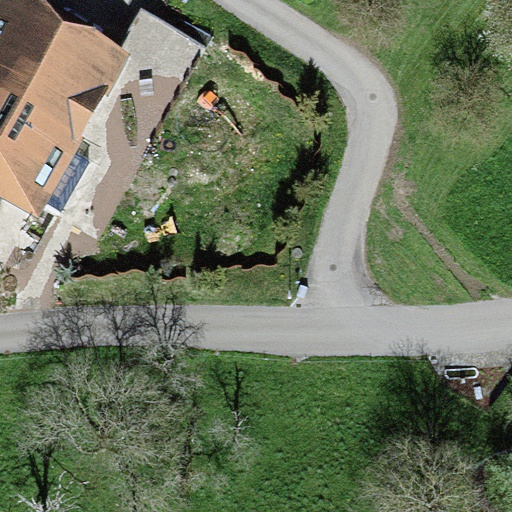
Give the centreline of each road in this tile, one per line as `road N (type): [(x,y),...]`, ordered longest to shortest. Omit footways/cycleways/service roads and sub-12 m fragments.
road 1 (residential): [(237,0),(343,67),(371,101),(371,131),(336,259),(330,329)]
road 2 (residential): [(330,329),(137,322),(0,333)]
road 3 (residential): [(511,316),(330,329)]
